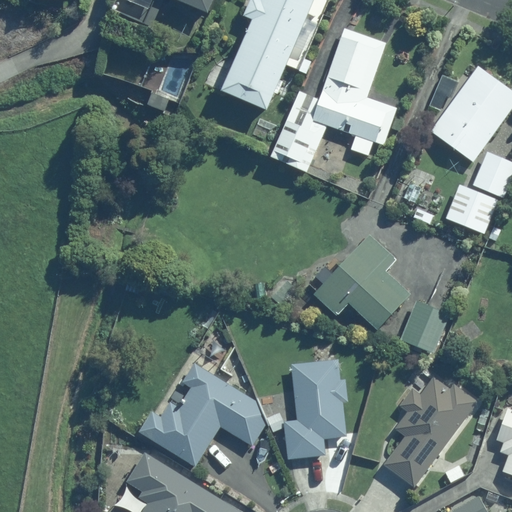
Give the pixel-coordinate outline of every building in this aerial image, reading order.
[(216,0),(120,0),(116,11),(149,25),(159,0),(172,0),(210,15),(216,0)] [(301,72),(331,0),(256,0),(248,21),(252,22),(222,93),(269,113),(289,67),(301,72)] [(385,46),(343,30),(318,98),(299,91),(273,159),(310,173),(328,126),(355,136),(350,150),(371,158),(377,143),(384,146),(398,111),(365,99),(385,46)] [(475,166),(511,113),(511,92),(477,68),(430,134),(475,166)] [(511,180),(511,164),(488,155),(475,187),(504,199),(511,180)] [(502,202),(461,184),(445,219),(487,237),(502,202)] [(379,331),(410,298),(386,274),(397,263),(371,238),(339,272),(330,264),(310,284),(319,293),(316,296),(339,317),(351,304),(379,331)] [(452,314),(417,300),(401,341),(436,355),(452,314)] [(348,379),(340,379),(339,361),(295,364),(299,423),(287,424),(290,461),(327,458),(326,441),(352,439),(348,379)] [(259,402),(198,364),(187,383),(196,388),(183,409),(174,403),(165,417),(157,412),(143,432),(200,468),(225,427),(256,446),(270,426),(259,402)] [(478,403),(456,387),(452,393),(433,380),(422,396),(413,389),(399,409),(410,416),(398,432),(406,438),(386,468),(417,490),(478,403)] [(511,478),(511,414),(505,412),(495,440),(505,444),(501,456),(511,459),(505,476),(511,478)] [(238,511),(146,454),(128,483),(144,494),(141,500),(150,506),(146,511),(238,511)] [(487,511),(480,498),(455,511),(487,511)]
